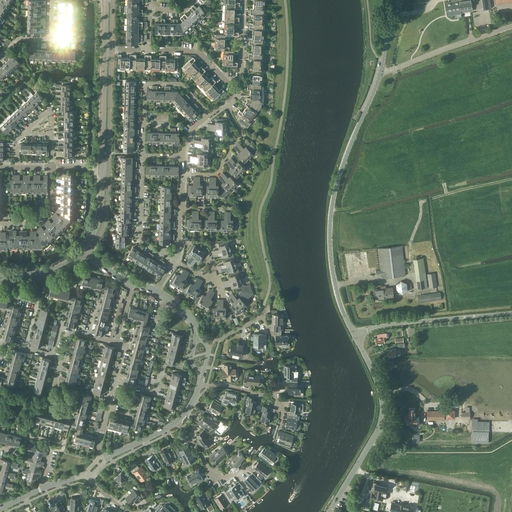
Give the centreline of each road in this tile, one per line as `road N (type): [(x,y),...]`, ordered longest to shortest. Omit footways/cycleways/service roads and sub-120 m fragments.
road 1 (unclassified): [(355,337),(330,259),(331,209),(400,0)]
road 2 (unclassified): [(329,511),(382,412),(355,337)]
road 3 (unclassified): [(355,337),(387,324),(511,312)]
road 4 (residential): [(175,263),(139,239),(142,155)]
road 5 (residential): [(182,174),(214,175),(242,134),(223,103)]
